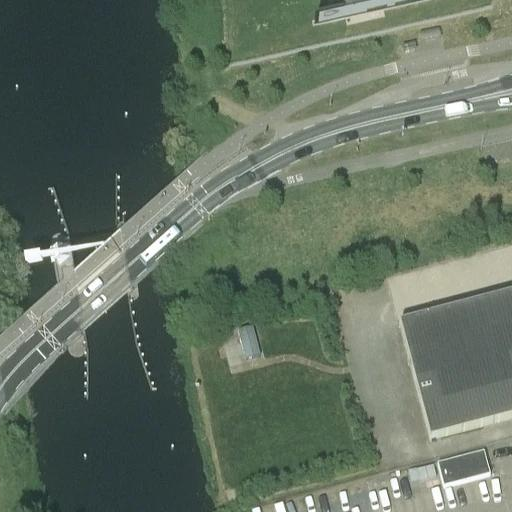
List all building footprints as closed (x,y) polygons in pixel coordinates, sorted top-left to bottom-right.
[(338,0),(343,19),(430,0),(338,0)] [(118,226),(116,230),(126,296),(129,299),(133,300),(136,298),(137,295),(127,228),(124,225),(121,224),(118,226)] [(50,236),(49,240),(67,349),(69,352),(73,355),(77,355),(81,354),(84,350),(85,346),(67,238),(65,234),(61,232),(57,231),(53,233),(50,236)] [(511,296),(399,326),(429,442),(511,420),(511,296)] [(489,479),(483,455),(437,467),(443,491),(489,479)]
